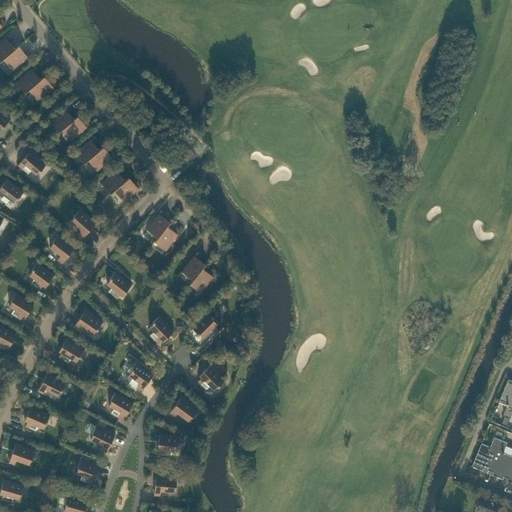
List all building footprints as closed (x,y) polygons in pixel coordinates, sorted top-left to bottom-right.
[(9,42),(13,39),(9,35),(5,38),(0,42),(0,60),(18,46),(18,45),(14,48),(9,42)] [(27,49),(23,52),(18,46),(0,60),(0,61),(2,59),(11,70),(27,56),(31,53),(27,49)] [(35,73),(38,70),(35,66),(31,69),(15,82),(24,93),(44,76),(43,76),(40,79),(35,73)] [(53,79),(49,83),(44,76),(24,93),(28,90),(37,100),(53,87),(56,84),(53,79)] [(68,113),(72,110),(68,106),(65,109),(48,122),(57,133),(77,116),(73,119),(68,113)] [(0,130),(10,119),(0,109),(0,130)] [(86,120),(83,123),(77,116),(57,133),(58,133),(61,130),(70,140),(86,127),(90,124),(86,120)] [(94,144),(98,140),(94,136),(90,139),(74,153),(83,163),(103,147),(99,150),(94,144)] [(112,150),(108,153),(103,147),(83,163),(83,164),(87,161),(96,171),(112,158),(112,157),(115,154),(112,150)] [(40,171),(47,163),(31,149),(21,161),(18,165),(22,169),(25,165),(36,174),(39,170),(40,171)] [(119,174),(123,171),(120,167),(116,170),(100,183),(109,194),(128,177),(125,180),(119,174)] [(138,181),(134,184),(128,177),(109,194),(113,191),(121,202),(138,188),(137,188),(141,185),(138,181)] [(18,199),(23,191),(6,179),(0,187),(0,198),(6,203),(9,199),(14,202),(17,198),(18,199)] [(85,234),(96,223),(80,208),(73,216),(74,217),(70,221),(80,230),(77,234),(82,238),(85,234)] [(163,217),(165,213),(161,210),(158,214),(145,230),(156,239),(153,242),(153,243),(169,222),(163,217)] [(166,226),(169,222),(153,243),(165,251),(177,234),(180,230),(176,227),(173,231),(166,226)] [(65,259),(75,247),(58,234),(52,242),(53,243),(49,247),(60,256),(57,259),(62,263),(65,259)] [(198,259),(201,255),(196,252),(194,256),(193,256),(181,272),(192,281),(189,284),(189,285),(205,264),(198,259)] [(45,287),(54,275),(37,262),(31,270),(32,271),(29,275),(34,279),(31,282),(40,289),(42,285),(45,287)] [(202,268),(205,264),(189,285),(200,293),(213,277),(213,276),(215,273),(211,269),(208,273),(202,268)] [(122,296),(131,285),(115,271),(109,279),(110,280),(106,284),(111,288),(108,291),(116,298),(119,294),(122,296)] [(25,316),(33,304),(15,293),(10,301),(11,301),(9,306),(14,309),(11,313),(20,319),(23,315),(25,316)] [(97,330),(103,321),(85,309),(76,323),(74,327),(78,330),(81,326),(92,334),(96,329),(97,330)] [(215,326),(217,324),(206,313),(191,328),(198,335),(199,334),(203,338),(207,334),(210,337),(218,329),(215,326)] [(163,341),(173,331),(159,316),(152,323),(153,324),(149,327),(153,331),(150,335),(157,343),(161,339),(163,341)] [(9,347),(16,334),(0,325),(0,347),(4,350),(6,345),(9,347)] [(79,357),(84,349),(66,338),(58,351),(61,353),(58,357),(68,362),(70,358),(75,361),(78,357),(79,357)] [(144,386),(154,373),(136,361),(130,369),(131,370),(128,375),(139,383),(137,387),(141,390),(144,386)] [(201,377),(198,381),(205,389),(209,385),(213,390),(217,386),(218,387),(225,380),(216,371),(220,367),(214,361),(210,365),(199,375),(201,377)] [(108,373),(112,368),(106,364),(103,370),(108,373)] [(61,391),(66,382),(47,372),(40,386),(38,391),(43,393),(45,389),(57,395),(60,390),(61,391)] [(511,380),(509,379),(499,402),(508,405),(503,415),(510,418),(511,414),(511,380)] [(125,415),(133,403),(115,392),(110,400),(111,401),(108,405),(113,408),(111,412),(120,418),(123,414),(125,415)] [(87,396),(82,404),(88,407),(92,399),(87,396)] [(192,417),(198,408),(181,396),(172,409),(169,413),(174,416),(177,412),(188,421),(191,416),(192,417)] [(45,424),(49,415),(30,406),(24,420),(27,421),(25,426),(35,430),(37,426),(42,428),(44,423),(45,424)] [(93,434),(90,439),(103,445),(100,450),(106,452),(108,448),(115,433),(104,428),(105,426),(106,423),(99,419),(97,425),(96,424),(92,434),(93,434)] [(179,446),(180,436),(159,434),(157,449),(160,449),(160,454),(170,455),(171,450),(177,451),(177,446),(179,446)] [(488,470),(501,439),(494,437),(490,447),(482,443),(472,466),(482,470),(483,468),(488,470)] [(488,470),(487,472),(488,472),(489,470),(493,472),(492,474),(502,479),(511,456),(511,455),(511,454),(511,447),(506,445),(508,442),(501,439),(488,470)] [(32,459),(35,449),(16,442),(10,458),(9,462),(14,464),(16,460),(29,464),(31,459),(32,459)] [(511,454),(511,455),(511,456),(502,479),(503,479),(504,476),(508,478),(507,481),(511,482),(511,454)] [(94,480),(100,466),(80,459),(77,468),(78,468),(76,473),(81,475),(80,480),(90,484),(92,479),(94,480)] [(175,486),(176,476),(156,474),(154,490),(154,495),(160,495),(160,490),(174,492),(174,486),(175,486)] [(21,494),(24,485),(3,479),(0,490),(0,493),(2,494),(1,499),(11,502),(13,497),(18,499),(20,494),(21,494)] [(83,511),(87,500),(67,494),(64,504),(65,504),(64,510),(71,511),(83,511)] [(495,502),(481,497),(476,509),(483,511),(504,511),(507,507),(495,502)]
